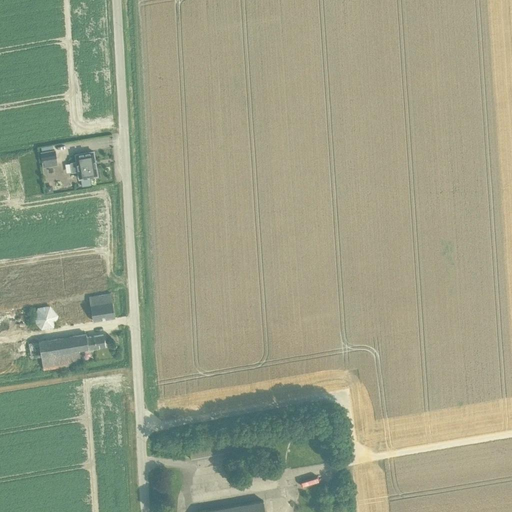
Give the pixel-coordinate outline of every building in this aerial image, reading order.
[(41,152),(42,160),(56,158),(54,150),(41,152)] [(78,171),(79,178),(97,175),(93,151),(75,154),(76,163),(71,164),(72,172),(78,171)] [(93,321),(115,317),(110,293),(88,297),(93,321)] [(31,358),(41,356),(43,369),(81,363),(79,350),(105,346),(103,334),(86,337),(86,334),(38,341),(28,343),(31,358)] [(187,441),(190,459),(253,448),(250,430),(187,441)] [(264,511),(263,500),(199,511),(264,511)]
